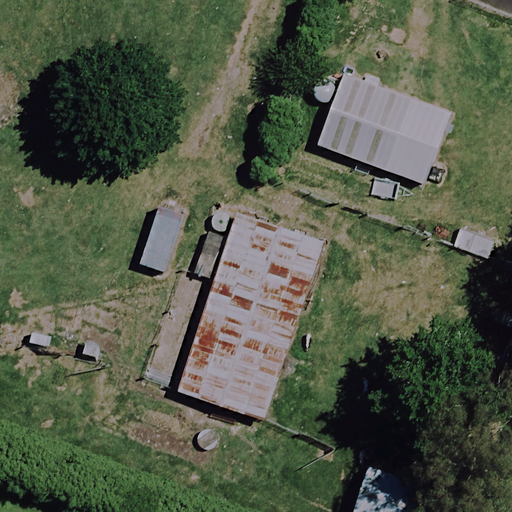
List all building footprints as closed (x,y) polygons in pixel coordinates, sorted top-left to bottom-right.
[(454,119),(347,80),(322,148),(429,187),(454,119)] [(193,219),(169,209),(145,266),(169,276),(193,219)] [(510,228),(466,209),(445,255),(489,275),(510,228)] [(325,246),(240,218),(183,394),(268,422),(325,246)] [(458,511),(468,489),(376,454),(353,511),(458,511)]
